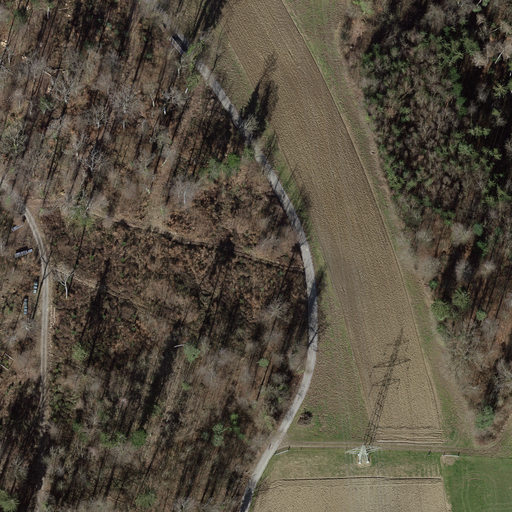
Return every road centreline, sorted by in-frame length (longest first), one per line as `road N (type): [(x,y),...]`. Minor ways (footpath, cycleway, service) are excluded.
road 1 (track): [(244,511),(313,362),(311,290),(263,159),(151,0)]
road 2 (track): [(35,511),(41,242),(0,181)]
